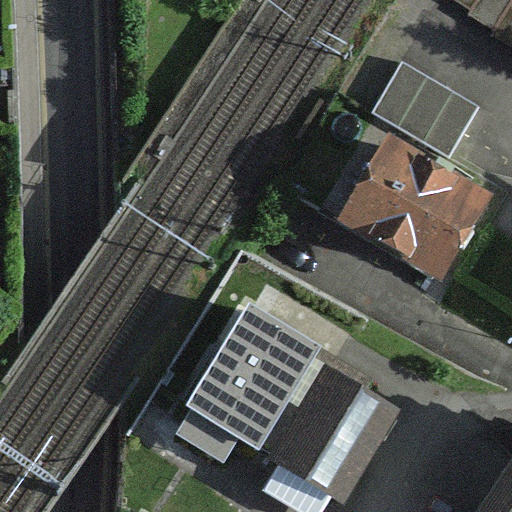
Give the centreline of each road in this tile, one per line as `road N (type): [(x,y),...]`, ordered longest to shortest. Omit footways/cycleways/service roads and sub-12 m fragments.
road 1 (tertiary): [(76,511),(80,217),(67,0)]
road 2 (residential): [(511,354),(296,242)]
